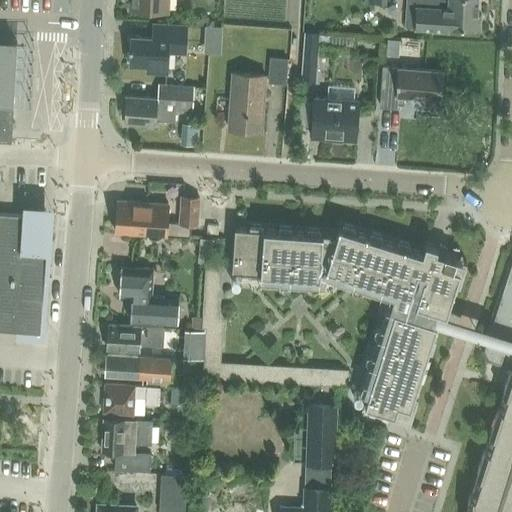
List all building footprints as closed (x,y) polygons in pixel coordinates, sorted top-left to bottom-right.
[(131,0),(131,7),(166,9),(166,0),(131,0)] [(417,0),(415,27),(449,30),(450,25),(481,27),(482,13),(476,12),(477,0),(417,0)] [(132,36),(131,63),(148,64),(147,71),(167,72),(168,51),(186,51),(187,25),(158,24),(158,37),(132,36)] [(305,32),(303,50),(318,51),(319,33),(305,32)] [(327,36),(326,53),(355,54),(356,36),(327,36)] [(387,39),(386,55),(399,56),(400,40),(387,39)] [(0,139),(11,140),(17,42),(0,40),(0,139)] [(269,81),(285,82),(287,59),(271,57),(269,81)] [(422,97),(421,107),(441,109),(444,70),(383,66),(380,106),(396,107),(397,95),(422,97)] [(229,129),(261,131),(265,74),(233,72),(229,129)] [(176,113),(173,113),(174,108),(193,110),(194,86),(158,83),(157,97),(125,95),(123,121),(156,123),(156,119),(167,120),(167,122),(176,122),(176,113)] [(312,135),(355,138),(358,101),(353,101),(354,88),(329,87),(328,99),(315,98),(312,135)] [(115,231),(190,237),(191,224),(198,225),(200,197),(181,195),(179,222),(167,221),(168,203),(118,199),(115,231)] [(0,329),(40,332),(48,215),(0,212),(0,329)] [(235,226),(232,270),(323,277),(326,268),(411,294),(418,271),(427,274),(426,278),(424,277),(416,304),(446,313),(456,280),(460,281),(464,269),(454,266),(457,256),(436,250),(438,246),(426,242),(423,251),(409,247),(410,244),(398,241),(397,243),(382,239),(383,236),(371,232),(370,235),(354,230),(355,227),(343,223),(342,226),(339,226),(337,234),(323,233),(323,232),(320,232),(320,229),(308,228),(308,231),(291,230),(292,227),(279,226),(279,229),(263,228),(263,225),(251,224),(250,227),(235,226)] [(511,511),(511,252),(481,349),(487,360),(510,367),(502,390),(505,391),(499,407),(497,407),(489,432),(491,433),(487,445),(485,444),(476,472),(478,473),(471,495),(469,494),(467,511),(511,511)] [(206,258),(205,266),(218,267),(219,259),(206,258)] [(117,274),(117,281),(120,284),(119,295),(131,295),(130,320),(177,323),(178,297),(151,295),(153,268),(121,266),(120,271),(117,274)] [(205,266),(205,274),(218,275),(218,267),(205,266)] [(205,274),(204,282),(217,283),(218,275),(205,274)] [(400,290),(394,309),(436,322),(439,311),(415,303),(421,283),(414,280),(410,294),(400,290)] [(204,282),(204,290),(217,291),(217,283),(204,282)] [(204,290),(203,298),(216,299),(217,291),(204,290)] [(203,298),(203,306),(216,307),(216,299),(203,298)] [(203,306),(203,314),(216,315),(216,307),(203,306)] [(394,309),(365,404),(395,414),(399,403),(413,407),(417,395),(414,394),(420,376),(423,377),(427,365),(424,364),(428,349),(431,350),(435,338),(432,337),(437,322),(394,309)] [(203,314),(202,322),(206,322),(215,323),(219,323),(220,315),(216,315),(203,314)] [(108,323),(107,349),(140,351),(140,344),(163,345),(164,327),(108,323)] [(206,329),(205,337),(218,338),(219,330),(206,329)] [(205,337),(205,345),(218,346),(218,338),(205,337)] [(205,345),(204,353),(217,354),(218,346),(205,345)] [(204,353),(204,361),(217,362),(217,354),(204,353)] [(106,375),(169,379),(171,358),(107,354),(106,375)] [(203,378),(219,379),(220,365),(217,362),(204,361),(203,378)] [(219,379),(227,379),(228,365),(220,365),(219,379)] [(227,379),(235,379),(236,366),(228,365),(227,379)] [(235,379),(243,380),(244,366),(236,366),(235,379)] [(243,380),(251,380),(252,367),(244,366),(243,380)] [(251,380),(259,381),(260,367),(252,367),(251,380)] [(259,381),(267,381),(268,368),(260,367),(259,381)] [(267,381),(275,382),(276,368),(268,368),(267,381)] [(275,382),(283,382),(284,368),(276,368),(275,382)] [(283,382),(291,383),(292,369),(284,368),(283,382)] [(291,383),(299,383),(300,369),(292,369),(291,383)] [(299,383),(307,383),(308,370),(300,369),(299,383)] [(307,383),(315,384),(316,370),(308,370),(307,383)] [(315,384),(323,384),(324,371),(316,370),(315,384)] [(323,384),(331,385),(332,371),(324,371),(323,384)] [(331,385),(339,385),(340,372),(332,371),(331,385)] [(348,372),(340,372),(339,385),(347,386),(348,372)] [(160,385),(105,382),(104,411),(134,412),(135,396),(146,397),(145,402),(159,403),(160,385)] [(308,404),(306,464),(334,464),(336,404),(308,404)] [(103,418),(101,450),(116,451),(115,468),(133,469),(150,470),(151,452),(135,451),(135,443),(151,444),(152,421),(103,418)] [(159,511),(172,511),(184,511),(186,474),(161,473),(159,511)] [(281,506),(281,511),(329,511),(330,488),(305,487),(305,506),(281,506)] [(190,511),(207,511),(209,494),(192,493),(190,511)] [(136,511),(137,505),(99,503),(98,511),(136,511)]
